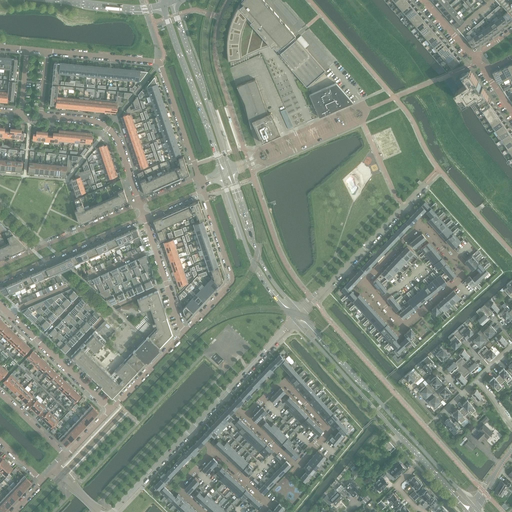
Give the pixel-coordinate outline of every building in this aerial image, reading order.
[(227,43),(227,46),(227,52),(227,56),(228,60),(228,61),(241,58),(244,56),(250,53),(257,50),(262,48),(269,45),(271,47),(273,45),(276,49),(280,46),(281,46),(293,35),(262,0),(242,0),(241,2),(243,4),(241,6),(239,5),(237,8),(236,10),(234,13),(233,16),(232,18),(231,21),(230,24),(229,26),(229,29),(228,32),(227,34),(227,37),(227,40),(227,43)] [(406,0),(398,7),(402,11),(409,4),(410,5),(412,3),(411,2),(409,4),(406,1),(406,0)] [(442,12),(450,5),(446,1),(438,7),(442,12)] [(409,4),(402,11),(405,15),(413,8),(413,9),(415,7),(414,6),(412,8),(410,5),(409,4)] [(445,16),(453,9),(450,5),(442,12),(445,16)] [(405,15),(404,15),(404,16),(408,20),(416,12),(417,13),(419,11),(418,10),(416,12),(413,9),(413,8),(405,15)] [(449,20),(457,13),(453,9),(445,16),(449,20)] [(416,12),(408,20),(411,24),(412,24),(412,23),(420,16),(420,17),(422,15),(421,14),(419,16),(417,13),(416,12)] [(511,17),(507,12),(503,15),(508,22),(510,20),(511,22),(511,17)] [(452,24),(460,17),(457,13),(449,20),(452,24)] [(508,22),(503,15),(502,14),(497,18),(498,19),(504,26),(508,22)] [(420,16),(412,23),(416,27),(424,20),(424,21),(426,19),(425,18),(423,20),(420,17),(420,16)] [(456,28),(464,21),(460,17),(452,24),(456,28)] [(504,26),(498,19),(494,22),(500,29),(501,31),(504,29),(503,27),(504,26)] [(416,27),(415,28),(418,32),(427,25),(428,25),(429,23),(429,22),(427,24),(424,21),(424,20),(416,27)] [(500,29),(494,22),(493,21),(489,24),(495,33),(500,29)] [(495,33),(489,24),(484,27),(485,29),(486,29),(491,36),(495,33)] [(427,25),(418,32),(422,36),(431,29),(433,27),(432,26),(430,28),(428,25),(427,25)] [(431,29),(422,36),(426,40),(434,33),(435,33),(437,32),(436,31),(434,32),(431,29)] [(491,36),(486,29),(485,29),(481,32),(486,39),(488,38),(489,40),(492,38),(490,36),(491,36)] [(486,39),(481,32),(480,30),(475,33),(476,35),(477,35),(482,42),(486,39)] [(434,33),(426,40),(429,44),(430,44),(430,43),(438,37),(440,36),(439,35),(437,36),(435,33),(434,33)] [(477,35),(476,35),(472,38),(477,45),(482,42),(477,35)] [(438,37),(430,43),(430,44),(434,48),(441,41),(442,41),(444,40),(443,39),(441,40),(438,37)] [(477,45),(472,38),(467,41),(474,51),(476,49),(475,47),(477,45)] [(278,55),(290,68),(307,87),(314,80),(319,76),(325,71),(305,48),(297,39),(296,39),(280,54),(278,55)] [(434,48),(431,50),(435,53),(437,51),(437,52),(445,45),(447,44),(446,43),(444,44),(442,41),(441,41),(434,48)] [(445,45),(437,52),(440,55),(441,56),(448,49),(449,50),(451,48),(450,47),(448,49),(445,45)] [(440,55),(439,56),(440,56),(443,61),(452,53),(452,54),(454,52),(453,51),(451,53),(449,50),(448,49),(441,56),(440,55)] [(452,53),(443,61),(447,65),(448,64),(455,57),(456,58),(458,56),(457,55),(455,57),(452,54),(452,53)] [(455,57),(448,64),(451,68),(459,62),(461,60),(460,59),(458,61),(456,58),(455,57)] [(511,75),(511,73),(508,66),(503,69),(508,78),(511,75)] [(508,78),(503,69),(499,71),(498,70),(503,80),(508,78)] [(148,71),(141,71),(138,70),(138,71),(136,71),(136,70),(135,80),(140,81),(148,72),(148,71)] [(492,101),(483,87),(482,88),(481,89),(480,88),(481,87),(479,83),(477,83),(477,82),(479,81),(471,70),(464,74),(465,76),(455,83),(459,89),(458,90),(466,104),(468,102),(475,112),(481,108),(491,101),(492,101)] [(503,80),(498,70),(493,73),(498,83),(503,80)] [(268,114),(260,91),(259,90),(260,90),(256,79),(242,84),(236,86),(245,104),(250,128),(254,126),(255,129),(257,133),(257,134),(261,143),(280,135),(273,118),(273,117),(272,117),(271,115),(272,115),(272,114),(271,114),(270,112),(268,114)] [(157,86),(156,82),(155,83),(152,80),(151,81),(147,86),(149,91),(158,88),(158,87),(158,88),(157,86)] [(353,102),(336,83),(309,95),(315,108),(319,117),(329,113),(353,102)] [(159,93),(159,91),(158,88),(149,91),(150,96),(160,93),(159,93)] [(121,106),(124,103),(121,102),(121,97),(128,98),(132,93),(117,91),(116,101),(116,110),(117,110),(117,106),(121,106)] [(161,98),(161,96),(160,93),(150,96),(152,101),(161,98)] [(131,115),(142,111),(137,97),(133,102),(135,108),(130,110),(129,106),(126,110),(127,114),(123,115),(124,116),(124,117),(131,115)] [(163,103),(162,102),(163,102),(161,98),(152,101),(154,107),(163,103)] [(483,112),(492,107),(490,103),(492,102),(491,101),(481,108),(483,112)] [(165,108),(164,107),(163,103),(154,107),(155,112),(165,108)] [(486,117),(495,111),(493,108),(495,106),(494,105),(492,107),(483,112),(486,117)] [(166,113),(166,112),(165,108),(155,112),(157,117),(167,114),(167,113),(166,113)] [(490,121),(498,116),(496,112),(498,111),(497,110),(495,111),(486,117),(490,121)] [(168,118),(168,117),(167,114),(157,117),(159,122),(168,119),(168,118)] [(493,126),(501,120),(499,117),(501,115),(500,114),(498,116),(490,121),(493,126)] [(134,125),(132,119),(123,122),(125,128),(134,125)] [(170,123),(169,122),(170,122),(168,119),(159,122),(161,127),(170,124),(170,123)] [(496,130),(504,124),(502,121),(504,120),(503,119),(501,120),(493,126),(496,130)] [(499,135),(507,129),(505,126),(507,124),(506,123),(504,124),(496,130),(499,135)] [(171,129),(171,127),(170,124),(161,127),(162,132),(172,129),(172,128),(171,129)] [(136,130),(134,125),(125,128),(127,133),(136,130)] [(15,138),(16,129),(11,128),(10,132),(8,131),(7,138),(15,138)] [(502,139),(510,133),(508,130),(510,129),(509,128),(507,129),(499,135),(502,139)] [(24,139),(24,133),(21,133),(22,129),(16,129),(15,138),(24,139)] [(173,134),(173,132),(172,129),(162,132),(164,137),(174,134),(173,134)] [(58,144),(59,130),(59,133),(53,132),(53,136),(50,136),(50,142),(53,142),(52,144),(58,144)] [(137,135),(136,130),(127,133),(128,138),(137,135)] [(41,143),(42,131),(37,131),(36,134),(33,134),(33,140),(36,140),(36,142),(41,143)] [(50,142),(50,136),(48,135),(48,132),(42,131),(41,143),(41,141),(50,142)] [(505,144),(511,138),(511,136),(511,135),(511,133),(511,132),(510,133),(502,139),(505,144)] [(175,139),(174,138),(175,137),(174,134),(164,137),(166,142),(175,139)] [(139,140),(137,135),(128,138),(130,143),(139,140)] [(177,144),(176,143),(175,139),(166,142),(168,148),(177,144)] [(141,145),(139,140),(130,143),(132,148),(141,145)] [(178,149),(178,148),(177,144),(168,148),(169,153),(179,150),(179,149),(178,149)] [(108,150),(106,145),(104,146),(103,145),(99,146),(100,147),(97,148),(99,153),(108,150)] [(143,150),(141,145),(132,148),(134,153),(143,150)] [(110,155),(108,150),(99,153),(101,158),(110,155)] [(144,155),(143,150),(134,153),(135,158),(144,155)] [(180,154),(180,153),(179,150),(169,153),(171,158),(181,155),(180,154)] [(73,168),(73,167),(71,165),(72,161),(78,161),(82,156),(68,155),(67,166),(67,171),(70,171),(71,170),(71,171),(73,168)] [(111,161),(110,155),(101,158),(102,164),(111,161)] [(146,161),(144,155),(135,158),(137,164),(146,161)] [(189,174),(186,165),(185,161),(183,156),(178,157),(180,166),(176,168),(180,177),(181,178),(183,176),(189,174)] [(80,177),(91,173),(86,160),(83,165),(85,171),(80,172),(78,171),(77,171),(75,174),(75,175),(76,178),(80,177)] [(113,166),(111,161),(102,164),(104,169),(113,166)] [(148,166),(146,161),(137,164),(139,169),(148,166)] [(115,171),(113,166),(104,169),(106,174),(115,171)] [(180,177),(176,168),(172,170),(176,179),(176,180),(179,178),(178,178),(180,177)] [(176,179),(172,170),(167,172),(171,181),(171,182),(174,181),(174,180),(176,179)] [(117,176),(115,171),(106,174),(108,179),(117,176)] [(152,189),(148,181),(146,181),(145,179),(143,180),(141,177),(144,176),(142,171),(137,174),(144,194),(150,191),(150,190),(152,189)] [(171,181),(167,172),(162,174),(166,183),(167,184),(169,183),(169,182),(171,181)] [(166,183),(162,174),(158,176),(162,185),(162,186),(165,185),(164,184),(166,183)] [(162,185),(158,176),(153,178),(157,187),(157,188),(160,187),(160,186),(162,185)] [(157,187),(153,178),(148,181),(152,189),(153,190),(155,189),(155,188),(157,187)] [(80,197),(74,200),(76,204),(77,209),(75,210),(78,221),(79,222),(79,223),(79,224),(89,219),(95,217),(94,216),(95,216),(99,214),(99,215),(105,212),(104,212),(105,211),(109,210),(115,208),(114,207),(115,207),(119,205),(119,206),(125,203),(128,201),(126,195),(125,193),(123,189),(122,184),(120,179),(110,184),(105,186),(100,189),(95,191),(90,193),(85,195),(81,197),(80,197)] [(84,187),(82,182),(73,185),(75,190),(84,187)] [(86,192),(84,187),(75,190),(77,195),(86,192)] [(202,213),(201,209),(198,201),(192,203),(190,204),(190,205),(194,214),(196,213),(200,220),(204,219),(203,213),(202,213)] [(431,208),(432,209),(434,207),(432,205),(430,207),(425,202),(421,206),(425,210),(426,212),(431,208)] [(194,214),(190,205),(188,206),(188,205),(185,207),(189,216),(194,214)] [(420,215),(425,210),(421,206),(416,211),(420,215)] [(189,216),(185,207),(183,208),(183,207),(180,209),(181,209),(185,218),(189,216)] [(436,214),(432,209),(431,208),(426,212),(431,217),(431,218),(436,214)] [(185,218),(181,209),(179,210),(178,209),(176,211),(180,220),(185,218)] [(180,220),(176,211),(174,212),(171,213),(175,222),(180,220)] [(175,222),(171,213),(169,214),(166,215),(167,215),(171,224),(175,222)] [(439,218),(440,219),(443,216),(441,214),(438,217),(436,214),(431,218),(431,217),(428,220),(432,224),(439,218)] [(171,224),(167,215),(165,216),(164,216),(162,217),(162,218),(166,226),(171,224)] [(415,220),(414,221),(411,217),(406,222),(410,226),(415,221),(415,220)] [(161,228),(166,226),(162,218),(160,219),(159,218),(153,221),(160,242),(166,240),(161,228)] [(439,218),(432,224),(435,228),(443,222),(440,219),(439,218)] [(205,226),(203,221),(193,224),(195,229),(205,226)] [(404,232),(410,226),(406,222),(400,228),(404,232)] [(448,222),(445,225),(443,222),(435,228),(439,232),(446,226),(447,227),(450,224),(448,222)] [(206,231),(205,226),(195,229),(197,235),(206,231)] [(446,226),(439,232),(442,236),(450,230),(447,227),(446,226)] [(399,238),(404,232),(400,228),(394,234),(399,238)] [(0,257),(1,257),(8,254),(9,254),(10,254),(10,253),(11,253),(14,252),(27,247),(26,246),(21,241),(19,239),(16,236),(8,229),(7,230),(5,231),(0,233),(0,232),(0,257)] [(141,240),(137,230),(137,231),(137,229),(135,230),(134,229),(130,231),(134,240),(135,242),(141,240)] [(455,230),(452,232),(450,230),(442,236),(446,240),(453,233),(454,234),(457,232),(455,230)] [(134,240),(130,231),(125,233),(129,242),(134,240)] [(208,237),(206,231),(197,235),(199,240),(208,237)] [(129,242),(125,233),(121,235),(124,244),(125,246),(130,244),(129,242)] [(453,233),(446,240),(449,244),(457,237),(454,234),(453,233)] [(394,234),(389,240),(393,243),(395,241),(397,239),(399,238),(394,234)] [(425,238),(422,234),(416,238),(420,243),(419,244),(421,246),(423,244),(421,242),(425,238)] [(124,244),(121,235),(120,235),(116,237),(119,246),(124,244)] [(119,246),(116,237),(115,237),(115,238),(111,240),(114,248),(119,246)] [(210,242),(208,237),(199,240),(200,245),(210,242)] [(453,248),(460,242),(457,237),(449,244),(453,248)] [(412,249),(414,248),(414,247),(419,244),(420,243),(416,238),(410,243),(408,245),(409,245),(412,249)] [(114,248),(111,240),(111,239),(110,240),(106,242),(110,251),(114,248)] [(175,244),(173,239),(164,242),(165,248),(175,244)] [(387,249),(393,243),(389,240),(383,245),(387,249)] [(111,253),(110,251),(106,242),(105,242),(106,242),(101,244),(105,253),(106,255),(111,253)] [(211,247),(210,242),(200,245),(202,250),(211,247)] [(432,246),(428,242),(421,248),(423,251),(424,253),(432,246)] [(105,253),(101,244),(96,246),(100,255),(105,253)] [(382,255),(387,249),(383,245),(378,251),(382,255)] [(100,255),(96,246),(91,248),(95,257),(96,260),(101,257),(100,255)] [(407,247),(407,246),(403,250),(410,257),(413,255),(417,259),(418,258),(414,253),(407,247)] [(423,256),(425,254),(427,256),(435,250),(432,246),(424,253),(423,251),(421,253),(423,256)] [(213,252),(211,247),(202,250),(204,255),(213,252)] [(95,257),(91,248),(91,249),(86,251),(90,259),(95,257)] [(90,259),(86,251),(86,250),(86,251),(81,253),(85,261),(90,259)] [(410,257),(403,250),(400,254),(407,261),(406,262),(408,264),(410,262),(408,260),(410,257)] [(427,256),(430,259),(431,260),(438,254),(435,250),(427,256)] [(376,261),(382,255),(378,251),(372,257),(376,261)] [(215,257),(213,252),(204,255),(206,260),(215,257)] [(85,261),(81,253),(76,255),(81,266),(80,264),(85,261)] [(407,261),(400,254),(396,258),(403,265),(406,262),(407,261)] [(430,263),(432,261),(434,265),(442,258),(438,254),(431,260),(430,259),(428,261),(430,263)] [(81,266),(76,255),(71,257),(75,266),(77,270),(76,268),(81,266)] [(151,270),(146,255),(138,259),(141,266),(143,265),(146,272),(151,270)] [(465,261),(468,265),(476,259),(477,260),(479,257),(478,256),(475,258),(472,255),(465,261)] [(71,269),(73,268),(76,271),(77,270),(75,266),(71,257),(65,260),(63,261),(50,267),(49,267),(46,268),(50,278),(53,285),(56,284),(53,276),(57,275),(58,274),(71,269)] [(217,262),(216,259),(215,257),(206,260),(207,265),(217,262)] [(371,267),(376,261),(372,257),(367,263),(371,268),(372,268),(371,267)] [(403,265),(396,258),(392,262),(400,269),(399,270),(401,272),(403,269),(401,268),(403,265)] [(435,271),(445,262),(442,258),(434,265),(436,266),(433,268),(435,271)] [(472,270),(475,267),(479,263),(477,260),(476,259),(468,265),(472,270)] [(139,269),(137,265),(135,260),(129,263),(132,269),(133,268),(137,276),(140,275),(142,274),(139,269)] [(218,267),(217,264),(217,262),(207,265),(209,271),(211,270),(218,267)] [(400,269),(392,262),(389,265),(396,272),(399,270),(400,269)] [(368,272),(371,268),(367,263),(361,269),(365,273),(367,271),(368,271),(367,271),(368,272)] [(451,269),(446,263),(442,267),(446,272),(446,273),(451,269)] [(475,267),(480,272),(484,268),(485,269),(488,267),(486,265),(484,268),(479,263),(475,267)] [(130,273),(128,269),(126,264),(120,267),(122,273),(124,272),(128,280),(131,279),(133,278),(130,273)] [(396,272),(389,265),(385,269),(392,276),(394,275),(396,272)] [(223,281),(221,277),(219,269),(218,267),(211,270),(213,279),(212,278),(218,285),(219,285),(223,281)] [(50,278),(46,268),(41,270),(45,279),(50,277),(50,278)] [(121,277),(119,273),(117,268),(111,271),(113,277),(115,276),(119,284),(122,283),(123,282),(121,277)] [(484,268),(480,272),(478,274),(482,278),(488,272),(485,269),(484,268)] [(356,274),(360,278),(365,273),(361,269),(356,274)] [(392,277),(393,279),(396,277),(394,275),(392,276),(385,269),(382,273),(389,280),(392,277)] [(446,273),(446,272),(443,274),(445,276),(447,274),(451,279),(455,275),(451,269),(446,273)] [(45,279),(41,270),(41,271),(36,273),(40,281),(45,279)] [(111,278),(112,277),(113,277),(111,271),(102,275),(104,281),(106,280),(110,288),(113,287),(114,286),(112,281),(111,278)] [(40,281),(36,273),(34,274),(31,275),(35,284),(40,281)] [(149,281),(145,273),(142,274),(140,275),(143,280),(144,284),(146,289),(153,286),(150,280),(149,281)] [(356,274),(350,280),(354,284),(355,283),(355,284),(360,278),(356,274)] [(477,282),(482,278),(478,274),(472,279),(476,283),(477,282)] [(35,284),(31,275),(26,277),(30,286),(35,284)] [(436,278),(437,277),(434,275),(432,276),(435,279),(432,282),(438,289),(442,286),(436,278)] [(436,278),(442,286),(446,282),(442,278),(441,276),(440,275),(437,277),(436,278)] [(103,285),(101,281),(99,276),(92,279),(94,284),(95,285),(97,284),(100,292),(105,290),(103,285)] [(472,287),(475,284),(477,287),(479,285),(477,282),(476,283),(472,279),(469,276),(465,280),(472,287)] [(30,286),(26,277),(21,279),(25,288),(30,286)] [(139,285),(136,277),(133,278),(131,279),(134,284),(135,288),(137,293),(139,292),(144,290),(141,285),(139,285)] [(186,278),(177,281),(180,292),(180,291),(188,284),(186,278)] [(218,285),(212,278),(208,282),(214,289),(215,289),(217,287),(217,286),(218,285)] [(378,288),(382,284),(383,285),(385,283),(384,281),(381,283),(377,278),(373,282),(378,288)] [(25,288),(21,279),(16,281),(20,290),(25,288)] [(354,284),(350,280),(345,285),(350,289),(355,284),(355,283),(354,284)] [(20,290),(16,281),(16,282),(14,282),(11,284),(16,295),(15,292),(20,290)] [(130,289),(126,281),(123,282),(122,283),(124,288),(126,292),(128,297),(129,297),(130,296),(135,294),(132,288),(130,289)] [(428,285),(429,284),(426,281),(424,283),(427,286),(423,288),(430,296),(434,293),(428,285)] [(214,289),(208,282),(204,286),(211,293),(213,291),(213,290),(214,289)] [(428,285),(434,293),(438,289),(432,282),(429,284),(428,285)] [(16,295),(11,284),(11,283),(11,284),(7,286),(11,296),(11,297),(16,295)] [(378,288),(382,294),(387,290),(383,285),(382,284),(378,288)] [(121,293),(117,285),(114,286),(113,287),(115,292),(117,296),(119,301),(120,300),(125,298),(123,293),(121,293)] [(352,291),(350,289),(345,285),(342,289),(346,294),(344,297),(345,299),(348,296),(347,295),(352,291)] [(11,296),(7,286),(6,286),(0,288),(0,289),(8,297),(11,296)] [(211,293),(204,286),(200,290),(207,297),(210,295),(209,294),(211,293)] [(419,292),(420,291),(418,288),(416,289),(418,292),(415,295),(422,302),(426,299),(419,292)] [(419,292),(426,299),(430,296),(423,288),(420,291),(419,292)] [(78,295),(71,289),(66,291),(70,295),(69,296),(73,300),(78,295)] [(116,302),(113,295),(111,295),(108,289),(105,290),(100,292),(99,293),(111,304),(116,302)] [(112,374),(102,365),(92,355),(104,343),(106,341),(97,333),(95,331),(71,356),(102,386),(101,387),(112,397),(126,382),(145,363),(146,364),(161,348),(160,347),(172,334),(158,290),(137,299),(141,312),(150,309),(155,323),(152,324),(153,326),(154,326),(155,329),(125,359),(112,374)] [(207,297),(200,290),(196,294),(204,301),(206,299),(205,298),(207,297)] [(453,290),(449,294),(456,301),(460,298),(454,290),(453,290)] [(348,296),(352,301),(356,297),(352,291),(347,295),(348,296)] [(66,308),(71,302),(67,299),(65,297),(61,293),(51,298),(52,298),(54,301),(55,301),(59,298),(63,302),(62,303),(66,308)] [(203,301),(196,294),(193,298),(200,304),(200,305),(202,303),(202,302),(203,301)] [(352,301),(355,304),(356,304),(363,298),(359,294),(356,297),(352,301)] [(452,305),(453,304),(456,301),(449,294),(445,297),(452,305)] [(395,300),(391,295),(387,299),(392,305),(396,301),(397,302),(400,300),(398,298),(395,300)] [(411,298),(412,297),(410,295),(408,296),(411,299),(407,301),(410,305),(410,304),(414,309),(418,306),(411,298)] [(411,298),(418,306),(422,302),(415,295),(412,297),(411,298)] [(452,305),(445,297),(441,301),(448,308),(451,306),(454,309),(456,307),(453,304),(452,305)] [(200,304),(193,298),(189,302),(196,308),(196,309),(199,306),(198,306),(200,304)] [(354,308),(356,305),(359,308),(366,301),(363,298),(356,304),(355,304),(352,306),(354,308)] [(91,308),(82,299),(82,300),(77,304),(81,308),(79,310),(82,313),(84,310),(82,309),(83,307),(88,312),(91,308)] [(491,299),(483,306),(489,313),(490,314),(492,312),(494,314),(499,309),(493,302),(491,304),(488,301),(491,299)] [(40,308),(44,304),(48,308),(51,304),(46,300),(31,306),(35,310),(41,315),(44,311),(40,308)] [(58,304),(55,301),(54,301),(51,304),(56,309),(55,310),(59,315),(64,310),(60,306),(58,304)] [(362,312),(370,305),(366,301),(359,308),(362,311),(362,312)] [(392,305),(396,310),(401,307),(397,302),(396,301),(392,305)] [(448,308),(441,301),(438,304),(444,312),(445,311),(448,308)] [(196,308),(189,302),(185,306),(192,312),(192,313),(195,310),(194,310),(196,308)] [(410,305),(406,308),(405,309),(408,313),(414,309),(410,304),(410,305)] [(443,313),(446,316),(448,314),(445,311),(444,312),(438,304),(431,310),(436,315),(438,313),(440,316),(443,313)] [(360,315),(363,313),(366,316),(373,309),(370,305),(362,312),(362,311),(359,314),(360,315)] [(37,318),(31,313),(32,311),(33,312),(35,310),(31,306),(22,311),(34,322),(37,318)] [(191,314),(192,312),(185,306),(183,309),(186,319),(191,314)] [(404,310),(399,314),(402,318),(408,313),(405,309),(406,308),(404,306),(402,307),(404,310)] [(489,313),(483,306),(480,308),(479,308),(476,311),(476,312),(475,313),(477,311),(481,316),(477,319),(482,325),(489,318),(487,316),(489,313)] [(82,313),(79,310),(75,307),(70,312),(75,316),(76,314),(81,319),(84,315),(82,313)] [(54,314),(51,311),(48,308),(44,311),(49,316),(48,318),(52,322),(57,317),(54,314)] [(369,320),(377,313),(373,309),(366,316),(368,319),(369,320)] [(509,320),(511,322),(511,321),(511,311),(511,310),(508,312),(507,310),(502,315),(507,321),(509,320)] [(98,318),(93,314),(92,316),(88,312),(84,315),(87,318),(90,320),(93,324),(98,318)] [(367,323),(370,320),(373,323),(380,317),(377,313),(369,320),(368,319),(365,321),(367,323)] [(77,322),(74,319),(72,317),(68,314),(63,319),(68,323),(69,322),(74,326),(77,322)] [(50,324),(47,321),(44,318),(41,315),(37,319),(42,323),(41,325),(45,329),(50,324)] [(376,327),(383,321),(380,317),(373,323),(375,326),(376,327)] [(91,326),(87,321),(85,323),(81,319),(77,322),(80,325),(86,331),(91,326)] [(67,327),(65,324),(61,321),(57,326),(61,330),(63,329),(67,333),(70,330),(67,327)] [(99,331),(105,325),(108,328),(110,327),(106,323),(107,323),(105,321),(97,329),(99,331)] [(374,331),(377,328),(379,331),(387,324),(383,321),(376,327),(375,326),(372,329),(374,331)] [(383,335),(390,328),(387,324),(379,331),(382,334),(383,335)] [(466,328),(462,324),(455,331),(461,338),(464,336),(466,338),(473,332),(468,327),(466,328)] [(488,327),(486,324),(480,330),(487,338),(489,336),(490,337),(496,331),(490,325),(488,327)] [(0,333),(3,336),(10,329),(6,325),(0,331),(0,333)] [(79,338),(86,331),(80,325),(79,327),(81,328),(80,329),(78,330),(74,326),(70,330),(79,338)] [(64,337),(61,334),(58,332),(54,328),(50,333),(54,337),(55,336),(60,340),(64,337)] [(381,338),(384,336),(387,339),(394,332),(390,328),(383,335),(382,334),(379,337),(381,338)] [(7,340),(14,333),(10,329),(3,336),(7,340)] [(411,342),(410,343),(413,345),(415,344),(412,341),(415,338),(413,335),(415,334),(411,329),(404,334),(407,337),(411,342)] [(489,341),(487,338),(480,330),(473,336),(475,339),(473,341),(479,347),(483,343),(485,345),(489,341)] [(509,339),(509,338),(502,330),(494,337),(503,347),(508,342),(505,340),(508,337),(509,339)] [(461,342),(459,340),(461,338),(455,331),(448,337),(452,342),(450,343),(454,348),(461,342)] [(395,339),(398,336),(394,332),(387,339),(389,342),(387,345),(388,346),(391,344),(390,343),(394,339),(395,339)] [(11,344),(18,337),(14,333),(7,340),(11,344)] [(77,340),(73,336),(71,337),(67,333),(64,337),(67,340),(69,342),(72,345),(77,340)] [(15,347),(22,340),(21,339),(21,338),(19,336),(19,337),(18,337),(11,344),(15,347)] [(407,337),(401,343),(405,347),(410,343),(411,342),(407,337)] [(399,344),(395,339),(394,339),(390,343),(391,344),(395,348),(399,345),(399,344)] [(19,351),(26,344),(26,343),(24,341),(23,341),(22,340),(15,347),(19,351)] [(70,347),(66,343),(64,345),(60,340),(57,344),(65,353),(70,347)] [(405,347),(401,343),(399,344),(399,345),(395,348),(396,349),(394,351),(398,356),(401,353),(400,352),(405,347)] [(23,355),(30,348),(26,344),(19,351),(23,355)] [(445,361),(452,355),(442,344),(437,349),(439,351),(435,354),(441,361),(443,359),(445,361)] [(484,360),(486,357),(488,360),(495,354),(490,349),(488,350),(485,346),(477,352),(484,360)] [(458,361),(457,361),(463,367),(470,360),(469,361),(467,358),(470,356),(463,349),(458,354),(462,358),(458,361)] [(31,361),(37,355),(33,351),(27,357),(31,361)] [(283,358),(280,354),(274,360),(278,364),(280,363),(279,362),(283,358)] [(35,365),(41,358),(37,355),(31,361),(35,365)] [(434,362),(428,356),(420,362),(423,366),(422,367),(427,373),(431,369),(429,366),(434,362)] [(39,369),(45,362),(44,361),(44,360),(42,358),(42,359),(41,358),(35,365),(39,369)] [(291,366),(291,367),(294,365),(293,363),(290,365),(283,358),(279,362),(280,363),(286,370),(291,366)] [(278,364),(274,360),(268,367),(272,371),(278,364)] [(470,361),(470,360),(463,367),(468,373),(469,373),(468,372),(470,370),(472,372),(479,366),(474,361),(472,364),(470,361)] [(455,374),(463,367),(457,361),(458,362),(455,364),(453,361),(446,368),(451,373),(454,370),(456,373),(455,374)] [(43,373),(49,366),(49,365),(47,363),(46,363),(45,362),(39,369),(43,373)] [(0,377),(1,379),(7,372),(8,371),(8,370),(8,371),(6,368),(5,369),(1,366),(0,367),(0,377)] [(47,376),(53,370),(49,366),(43,373),(46,376),(47,376)] [(291,366),(286,370),(291,375),(295,371),(291,367),(291,366)] [(272,371),(268,367),(262,373),(266,377),(268,375),(270,377),(274,372),(272,371)] [(468,373),(463,367),(455,374),(456,373),(458,376),(456,378),(462,385),(467,380),(463,376),(468,373)] [(499,372),(500,374),(497,376),(503,382),(505,380),(507,382),(511,378),(503,368),(499,372)] [(51,380),(57,373),(53,370),(47,376),(46,376),(45,378),(49,382),(51,380)] [(411,374),(410,372),(404,376),(410,383),(413,381),(415,383),(422,377),(415,370),(411,374)] [(299,376),(300,376),(303,374),(301,372),(298,375),(295,371),(291,375),(288,378),(292,382),(299,376)] [(9,388),(16,380),(18,378),(12,373),(4,381),(8,385),(7,386),(9,388)] [(54,384),(61,377),(57,373),(51,380),(54,384)] [(266,380),(265,378),(266,377),(262,373),(256,378),(262,384),(266,380)] [(428,383),(427,383),(435,392),(442,386),(440,383),(442,382),(436,375),(430,381),(430,382),(428,384),(428,383)] [(299,376),(292,382),(295,386),(303,380),(300,376),(299,376)] [(502,386),(500,385),(503,382),(497,376),(495,378),(494,377),(489,381),(497,391),(502,386)] [(58,387),(65,381),(61,377),(54,384),(58,387)] [(262,384),(256,378),(251,384),(255,388),(257,387),(259,388),(262,384)] [(14,391),(21,385),(16,380),(9,388),(11,390),(12,389),(14,391)] [(308,380),(305,383),(303,380),(295,386),(299,390),(306,383),(307,384),(310,382),(308,380)] [(62,391),(69,385),(67,383),(68,383),(66,381),(65,381),(58,387),(62,391)] [(306,383),(299,390),(302,394),(309,387),(307,384),(306,383)] [(424,397),(426,395),(429,398),(435,392),(427,383),(428,384),(426,386),(425,385),(419,391),(424,397)] [(255,388),(251,384),(245,390),(250,394),(255,388)] [(18,395),(25,388),(21,385),(14,391),(16,393),(15,394),(18,396),(18,395)] [(66,395),(73,388),(72,388),(73,387),(71,385),(70,386),(69,385),(62,391),(66,395)] [(444,388),(442,386),(435,392),(443,400),(445,398),(452,393),(446,386),(444,388)] [(280,397),(285,391),(281,387),(276,393),(280,397)] [(315,388),(312,390),(309,387),(302,394),(305,397),(313,391),(314,392),(316,389),(315,388)] [(22,400),(29,392),(25,388),(18,395),(20,397),(19,398),(22,400)] [(70,399),(76,392),(73,388),(66,395),(70,399)] [(471,394),(473,396),(471,399),(470,397),(470,398),(478,407),(483,402),(480,398),(482,396),(476,389),(471,394)] [(250,394),(245,390),(240,396),(244,400),(246,398),(247,400),(251,396),(250,394)] [(313,391),(305,397),(309,401),(316,395),(314,392),(313,391)] [(28,405),(36,397),(33,394),(32,395),(29,392),(22,400),(24,402),(24,401),(26,403),(28,405)] [(74,403),(81,396),(76,392),(70,399),(74,403)] [(435,392),(429,398),(431,400),(429,402),(434,408),(441,402),(443,405),(446,403),(443,401),(443,400),(435,392)] [(271,398),(275,402),(280,397),(276,393),(271,398)] [(322,395),(319,398),(316,395),(309,401),(312,405),(320,398),(321,399),(323,397),(322,395)] [(240,396),(232,404),(236,408),(238,406),(240,404),(244,400),(240,396)] [(33,411),(41,403),(37,400),(38,399),(36,397),(28,405),(30,407),(32,408),(31,409),(33,411)] [(287,399),(285,401),(290,406),(294,402),(289,397),(287,399)] [(320,398),(312,405),(316,409),(323,402),(321,399),(320,398)] [(462,404),(464,406),(461,408),(467,415),(469,412),(471,414),(476,410),(467,400),(462,404)] [(290,406),(287,409),(291,413),(299,406),(294,402),(290,406)] [(329,403),(326,405),(323,402),(316,409),(319,413),(326,406),(327,407),(330,405),(329,403)] [(40,416),(47,408),(45,406),(44,407),(41,403),(33,411),(36,413),(36,412),(38,414),(40,416)] [(226,411),(230,415),(236,408),(232,404),(226,411)] [(98,412),(91,405),(87,410),(94,416),(98,412)] [(304,412),(299,406),(291,413),(297,419),(304,412)] [(326,406),(319,413),(323,416),(330,410),(327,407),(326,406)] [(266,411),(262,407),(257,412),(261,416),(266,411)] [(45,422),(52,414),(49,411),(50,410),(47,408),(40,416),(42,418),(43,419),(43,420),(45,422)] [(466,418),(464,417),(467,415),(461,408),(459,410),(457,409),(453,413),(461,423),(466,418)] [(94,416),(87,410),(83,414),(90,420),(94,416)] [(335,410),(333,413),(330,410),(323,416),(326,420),(333,414),(334,415),(337,412),(335,410)] [(233,418),(230,415),(226,411),(222,415),(229,422),(228,423),(230,425),(232,423),(230,421),(233,418)] [(257,412),(252,418),(256,422),(261,416),(257,412)] [(308,416),(304,412),(297,419),(301,423),(308,416)] [(52,427),(60,418),(54,413),(52,414),(45,422),(47,424),(48,424),(52,427)] [(90,420),(83,414),(79,418),(86,424),(90,420)] [(333,414),(326,420),(330,424),(337,418),(334,415),(333,414)] [(229,422),(222,415),(218,419),(225,425),(228,423),(229,422)] [(301,423),(305,427),(312,420),(308,416),(301,423)] [(86,424),(79,418),(75,422),(82,429),(86,424)] [(236,423),(234,425),(239,429),(240,428),(241,428),(245,423),(239,418),(235,423),(236,423)] [(342,418),(340,421),(337,418),(330,424),(333,429),(337,426),(336,426),(341,422),(342,423),(344,420),(343,419),(342,418)] [(444,421),(447,424),(446,425),(454,434),(457,431),(456,429),(460,426),(456,421),(453,423),(449,418),(444,421)] [(218,419),(214,423),(222,429),(225,425),(218,419)] [(308,424),(313,429),(317,425),(312,420),(305,427),(308,424)] [(265,421),(264,423),(261,426),(267,431),(271,426),(265,421)] [(82,429),(75,422),(71,426),(78,433),(82,429)] [(342,423),(341,422),(336,426),(337,426),(340,430),(344,434),(348,430),(342,423)] [(218,433),(219,432),(222,429),(214,423),(211,426),(218,433)] [(239,429),(238,431),(242,434),(248,427),(245,423),(241,428),(240,428),(239,429)] [(267,431),(271,434),(273,436),(280,430),(278,427),(274,423),(271,426),(267,431)] [(475,436),(480,441),(483,438),(483,437),(484,436),(487,438),(492,433),(484,424),(478,430),(480,432),(475,436)] [(319,434),(323,430),(317,425),(313,429),(319,434)] [(78,433),(71,426),(67,430),(74,437),(78,433)] [(214,437),(217,434),(219,436),(221,434),(219,432),(218,433),(211,426),(207,430),(211,434),(214,437)] [(248,427),(242,434),(245,438),(252,431),(249,428),(248,427)] [(74,437),(67,430),(64,434),(70,441),(74,437)] [(207,430),(200,438),(204,442),(211,434),(207,430)] [(284,434),(280,430),(273,436),(277,441),(284,434)] [(340,440),(344,434),(340,430),(334,437),(339,441),(338,441),(344,446),(345,444),(340,440)] [(252,431),(245,438),(249,441),(256,434),(252,431)] [(70,441),(64,434),(60,439),(66,445),(67,445),(70,441)] [(256,434),(249,441),(253,445),(260,438),(256,434)] [(288,438),(284,434),(277,441),(281,445),(288,438)] [(341,450),(341,449),(335,445),(338,441),(339,441),(334,437),(331,434),(328,439),(341,450)] [(467,439),(465,436),(458,443),(461,445),(467,439)] [(204,442),(200,438),(194,444),(198,448),(204,442)] [(263,441),(260,438),(253,445),(256,448),(263,441)] [(291,442),(288,438),(281,445),(285,449),(291,442)] [(217,442),(214,444),(220,450),(224,445),(218,440),(217,442)] [(395,448),(388,440),(383,445),(390,452),(395,448)] [(263,441),(256,448),(260,452),(267,445),(263,441)] [(468,441),(464,445),(470,451),(475,447),(468,441)] [(224,445),(220,450),(224,453),(230,446),(226,442),(224,445)] [(291,442),(285,449),(290,454),(294,450),(289,445),(291,442)] [(198,452),(196,450),(198,448),(194,444),(188,450),(194,456),(198,452)] [(267,445),(260,452),(264,456),(267,453),(269,455),(273,451),(267,445)] [(230,446),(224,453),(226,456),(227,457),(234,450),(233,449),(230,446)] [(194,456),(188,450),(183,456),(189,461),(190,460),(188,459),(193,454),(194,456)] [(234,450),(227,457),(230,459),(231,460),(238,453),(236,452),(234,450)] [(290,454),(295,459),(299,455),(294,450),(290,454)] [(326,457),(318,450),(314,455),(322,461),(326,457)] [(238,453),(231,460),(233,462),(235,464),(242,457),(240,455),(238,453)] [(319,464),(322,461),(314,455),(311,459),(318,465),(318,466),(321,469),(322,467),(319,464)] [(181,466),(186,461),(188,462),(189,461),(183,456),(177,462),(181,466)] [(242,457),(235,464),(236,465),(238,467),(245,460),(243,458),(242,457)] [(217,462),(213,458),(208,463),(212,467),(217,462)] [(315,469),(318,466),(318,465),(311,459),(307,463),(315,469)] [(245,460),(238,467),(239,468),(242,471),(249,464),(246,461),(245,460)] [(285,470),(290,465),(286,461),(281,466),(285,470)] [(5,476),(12,468),(9,465),(9,464),(7,462),(0,469),(3,473),(2,474),(5,476),(4,476),(5,476)] [(172,468),(176,471),(177,470),(181,466),(177,462),(172,468)] [(207,473),(210,469),(212,467),(208,463),(203,469),(207,473)] [(307,470),(312,473),(311,474),(314,477),(315,475),(312,472),(315,469),(307,463),(304,467),(307,470)] [(400,463),(390,472),(395,478),(405,469),(400,463)] [(249,464),(242,471),(248,477),(252,472),(250,470),(253,468),(249,464)] [(280,476),(285,470),(281,466),(275,472),(280,476)] [(222,467),(219,469),(218,471),(223,476),(227,472),(222,467)] [(175,472),(177,474),(178,473),(176,471),(172,468),(166,473),(170,477),(175,472)] [(311,486),(305,481),(311,474),(312,473),(307,470),(300,478),(311,486)] [(227,472),(223,476),(220,479),(224,483),(231,476),(227,472)] [(274,482),(280,476),(275,472),(270,478),(274,482)] [(165,483),(166,482),(170,477),(166,473),(160,479),(165,483)] [(413,476),(408,481),(415,490),(416,490),(421,485),(422,483),(415,475),(414,477),(413,476)] [(31,482),(24,476),(20,480),(27,486),(31,482)] [(238,482),(231,476),(224,483),(231,489),(238,482)] [(199,482),(195,478),(190,483),(194,487),(199,482)] [(268,488),(274,482),(270,478),(264,484),(268,488)] [(375,486),(380,492),(380,491),(388,484),(388,483),(383,478),(375,486)] [(27,486),(20,480),(20,479),(20,480),(16,484),(23,490),(27,486)] [(163,485),(165,483),(160,479),(155,485),(159,489),(163,485)] [(505,483),(501,481),(495,492),(501,496),(508,485),(509,486),(511,484),(506,481),(505,483)] [(242,486),(238,482),(231,489),(236,493),(242,486)] [(347,486),(348,486),(345,489),(344,487),(341,490),(346,494),(348,492),(353,497),(355,494),(356,495),(359,491),(351,482),(347,486)] [(185,489),(189,493),(194,487),(190,483),(185,489)] [(23,490),(16,484),(12,488),(19,495),(23,490)] [(259,489),(263,493),(268,488),(264,484),(259,489)] [(166,496),(170,492),(163,485),(159,489),(165,495),(163,498),(164,499),(167,497),(166,496)] [(335,505),(344,496),(346,494),(341,490),(344,487),(341,485),(336,489),(338,491),(330,499),(326,495),(323,498),(329,504),(332,502),(335,505)] [(246,489),(242,486),(236,493),(239,497),(246,489)] [(19,495),(12,488),(8,492),(15,499),(19,495)] [(246,498),(246,497),(250,493),(246,489),(239,497),(243,501),(246,498)] [(426,490),(420,495),(421,496),(421,495),(428,504),(433,500),(435,502),(437,500),(434,496),(432,497),(426,491),(426,490)] [(368,494),(365,491),(359,496),(362,499),(368,494)] [(15,499),(8,492),(5,496),(11,503),(15,499)] [(166,496),(167,497),(171,501),(175,497),(170,492),(166,496)] [(197,494),(195,496),(200,501),(204,497),(198,492),(197,494)] [(246,498),(251,502),(255,498),(250,493),(246,497),(246,498)] [(393,493),(387,498),(395,507),(401,502),(400,502),(393,494),(393,493)] [(182,497),(178,494),(175,497),(171,501),(174,504),(172,506),(174,508),(176,506),(175,505),(182,497)] [(204,497),(200,501),(204,505),(211,498),(207,494),(204,497)] [(364,504),(371,498),(368,494),(362,499),(361,501),(364,504)] [(11,503),(5,496),(1,501),(7,507),(11,503)] [(175,505),(176,506),(179,508),(186,501),(182,497),(175,505)] [(211,498),(204,505),(211,511),(217,504),(211,498)] [(257,507),(261,503),(255,498),(251,502),(257,507)] [(381,500),(377,503),(382,509),(386,506),(381,500)] [(182,511),(183,511),(189,505),(186,501),(179,508),(182,511),(181,511),(182,511)]
